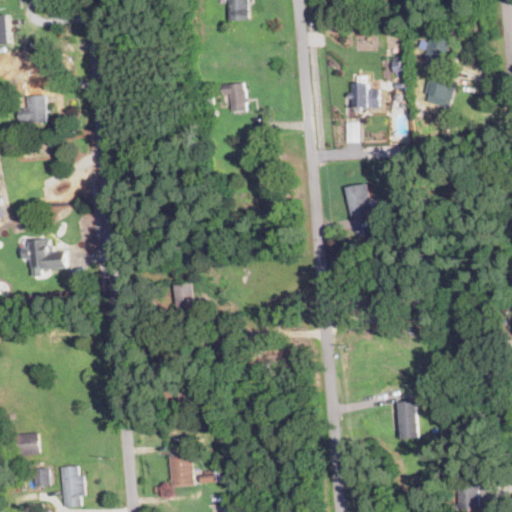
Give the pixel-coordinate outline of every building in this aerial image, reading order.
[(237,20),(231,20),(230,0),(249,0),(251,19),(237,20)] [(13,13),(13,15),(20,15),(21,31),(12,32),(13,43),(0,44),(0,16),(4,16),(4,9),(13,8),(13,13)] [(454,37),(451,45),(446,64),(438,62),(437,66),(425,62),(429,50),(428,49),(431,40),(432,40),(435,31),(454,37)] [(400,55),(401,59),(402,58),(404,69),(402,70),(403,74),(396,75),(394,59),(395,59),(394,56),(400,55)] [(29,61),(28,75),(48,76),(48,62),(29,61)] [(406,87),(395,88),(394,79),(405,78),(406,87)] [(451,106),(451,107),(428,101),(430,94),(426,93),(430,78),(450,83),(449,87),(456,89),(451,106)] [(381,97),(381,105),(381,107),(354,108),(354,99),(350,99),(350,92),(353,92),(353,83),(380,82),(381,97)] [(232,87),(232,88),(246,86),(248,105),(241,106),(241,108),(233,109),(232,94),(224,94),(223,85),(232,84),(232,87)] [(405,99),(399,99),(396,98),(396,93),(398,92),(404,91),(407,93),(407,98),(405,99)] [(47,95),(48,121),(32,122),(32,120),(21,121),(20,111),(25,111),(25,109),(30,109),(29,96),(47,95)] [(214,103),(207,104),(206,96),(213,95),(214,103)] [(354,142),(348,142),(348,121),(361,121),(362,142),(354,142)] [(367,214),(368,216),(368,217),(364,218),(364,214),(353,216),(348,187),(370,183),(375,212),(367,214)] [(195,221),(193,221),(193,210),(209,210),(209,220),(195,221)] [(416,231),(405,234),(403,227),(415,225),(416,231)] [(52,239),(53,245),(56,245),(56,251),(67,250),(69,268),(41,270),(41,267),(34,268),(33,259),(26,259),(25,248),(31,247),(31,241),(52,239)] [(195,294),(204,293),(207,322),(189,324),(188,317),(179,318),(176,284),(194,282),(195,294)] [(420,284),(420,290),(423,290),(424,298),(421,298),(422,304),(401,305),(400,286),(420,284)] [(476,329),(460,330),(459,318),(475,317),(476,329)] [(478,346),(483,345),(485,366),(463,368),(459,333),(477,331),(478,346)] [(188,356),(175,356),(175,340),(188,340),(188,356)] [(161,363),(159,363),(158,343),(172,342),(173,362),(161,363)] [(267,366),(267,369),(258,369),(258,368),(258,353),(267,353),(267,366)] [(234,371),(227,372),(226,365),(233,364),(234,371)] [(215,407),(215,408),(182,406),(183,381),(217,383),(215,407)] [(432,395),(425,396),(424,388),(431,387),(432,395)] [(421,437),(403,439),(400,403),(418,401),(421,437)] [(24,454),(17,455),(15,434),(40,432),(41,453),(24,454)] [(177,486),(174,487),(171,457),(192,454),(195,484),(177,486)] [(80,473),(80,475),(86,475),(87,495),(83,496),(83,506),(66,507),(66,499),(60,499),(60,489),(65,489),(63,467),(80,466),(80,473)] [(40,487),(33,487),(32,478),(36,478),(35,469),(39,468),(51,467),(53,485),(40,487)] [(201,482),(200,474),(217,473),(217,481),(201,482)] [(463,508),(460,508),(459,483),(479,482),(480,507),(463,508)]
